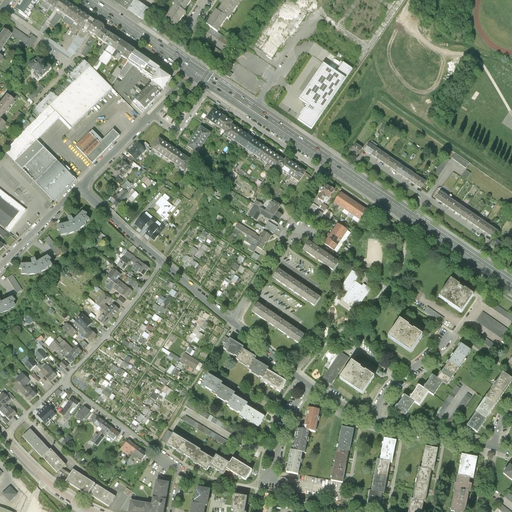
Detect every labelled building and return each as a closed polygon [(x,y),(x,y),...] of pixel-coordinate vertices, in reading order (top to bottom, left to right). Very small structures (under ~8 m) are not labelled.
[(43,2),(43,0),(25,0),(17,13),(27,20),(41,0),(43,2)] [(62,0),(44,0),(44,1),(51,6),(52,7),(56,9),(62,0)] [(62,0),(56,9),(59,11),(64,15),(66,16),(73,7),(71,6),(64,1),(62,0)] [(135,0),(122,0),(119,4),(128,10),(135,0)] [(135,15),(143,5),(135,0),(128,10),(135,15)] [(184,12),(192,0),(176,0),(173,4),(175,6),(184,12)] [(228,20),(238,6),(229,0),(225,0),(217,13),(226,18),(228,20)] [(51,6),(44,1),(40,6),(47,11),(51,6)] [(150,10),(143,5),(135,15),(143,20),(150,10)] [(186,13),(184,12),(175,6),(165,20),(176,27),(186,13)] [(81,12),(73,7),(66,16),(74,22),(81,12)] [(49,27),(51,25),(50,24),(59,11),(56,9),(54,12),(52,15),(46,23),(45,25),(49,27)] [(258,9),(245,27),(245,49),(245,51),(256,51),(256,52),(262,51),(264,49),(269,49),(267,47),(269,44),(271,45),(273,41),(273,38),(275,35),(272,33),(272,22),(267,18),(269,18),(266,16),(264,15),(261,15),(261,11),(258,9)] [(64,15),(59,11),(50,24),(51,25),(55,28),(64,15)] [(217,32),(226,18),(217,13),(215,11),(206,25),(211,28),(217,32)] [(90,18),(81,12),(74,22),(79,25),(83,28),(90,18)] [(66,16),(63,21),(71,27),(74,22),(66,16)] [(96,23),(90,18),(83,28),(90,32),(96,23)] [(40,19),(33,28),(40,33),(45,25),(46,23),(40,19)] [(105,29),(96,23),(90,32),(93,35),(98,38),(99,39),(104,31),(105,29)] [(78,35),(83,28),(79,25),(63,48),(67,51),(78,35)] [(31,47),(37,38),(31,35),(29,38),(13,28),(9,34),(31,47)] [(233,44),(217,32),(211,28),(207,34),(230,49),(233,44)] [(0,35),(0,51),(11,36),(4,30),(0,35)] [(109,34),(104,31),(99,39),(104,42),(109,34)] [(115,38),(109,34),(104,42),(103,43),(106,45),(109,47),(115,38)] [(78,35),(67,51),(72,55),(74,56),(85,39),(78,35)] [(93,35),(85,45),(87,47),(90,49),(98,38),(93,35)] [(69,60),(72,55),(67,51),(63,48),(46,37),(42,42),(69,60)] [(123,44),(115,38),(109,47),(117,52),(123,44)] [(203,40),(199,44),(221,60),(225,55),(203,40)] [(129,48),(123,44),(117,52),(120,55),(123,56),(129,48)] [(103,47),(98,54),(102,57),(105,52),(109,47),(106,45),(105,47),(103,47)] [(91,49),(90,49),(87,47),(81,55),(85,58),(91,49)] [(105,52),(113,58),(117,52),(109,47),(105,52)] [(136,52),(129,48),(123,56),(126,59),(130,61),(136,52)] [(107,67),(113,59),(113,58),(105,52),(102,57),(100,60),(93,70),(96,73),(102,64),(107,67)] [(152,64),(136,52),(130,61),(133,64),(146,73),(151,65),(152,64)] [(126,59),(121,65),(124,67),(125,68),(130,61),(126,59)] [(32,69),(42,80),(52,70),(44,61),(42,64),(39,60),(36,64),(34,62),(32,65),(31,64),(28,67),(31,71),(32,69)] [(72,80),(63,88),(67,92),(91,68),(84,61),(70,75),(70,77),(72,80)] [(123,79),(133,64),(130,61),(125,68),(124,67),(119,75),(123,79)] [(298,120),(312,129),(352,70),(343,63),(337,73),(323,64),(299,99),(308,105),(298,120)] [(120,64),(112,75),(117,78),(119,75),(124,67),(121,65),(120,64)] [(160,71),(151,65),(146,73),(145,74),(154,80),(160,72),(160,71)] [(5,153),(5,154),(54,204),(76,182),(37,142),(61,119),(72,130),(113,90),(96,73),(93,70),(91,68),(67,92),(59,100),(51,108),(39,119),(36,122),(26,132),(5,153)] [(172,80),(160,72),(154,80),(152,84),(153,84),(151,87),(154,90),(156,86),(164,92),(172,80)] [(45,89),(40,85),(27,98),(32,102),(45,89)] [(59,100),(67,92),(63,88),(61,87),(54,94),(53,95),(59,100)] [(154,90),(151,87),(150,87),(136,101),(145,111),(160,95),(154,90)] [(51,108),(59,100),(53,95),(54,94),(53,92),(51,92),(43,101),(44,102),(42,104),(41,103),(40,102),(38,104),(39,105),(34,109),(34,114),(39,119),(51,108)] [(7,96),(0,104),(0,119),(1,120),(14,101),(7,96)] [(206,118),(225,131),(230,124),(232,122),(212,109),(206,118)] [(26,132),(36,122),(33,119),(28,123),(28,122),(25,125),(26,125),(23,128),(26,132)] [(224,134),(234,141),(241,132),(230,124),(225,131),(224,134)] [(200,127),(194,137),(203,143),(210,133),(200,127)] [(93,131),(77,146),(92,162),(95,159),(117,138),(119,136),(113,130),(103,141),(93,131)] [(252,139),(241,132),(234,141),(245,149),(252,139)] [(197,153),(203,143),(194,137),(187,147),(197,153)] [(152,149),(163,156),(170,146),(159,139),(152,149)] [(263,146),(252,139),(245,149),(256,156),(263,146)] [(138,143),(133,147),(141,156),(146,151),(138,143)] [(355,145),(351,151),(357,155),(362,149),(355,145)] [(365,151),(371,155),(375,149),(369,145),(365,151)] [(163,156),(174,164),(181,154),(170,146),(163,156)] [(274,154),(263,146),(256,156),(267,163),(274,154)] [(137,161),(141,156),(133,147),(128,152),(137,161)] [(371,155),(377,159),(382,153),(375,149),(371,155)] [(377,159),(383,164),(388,157),(382,153),(377,159)] [(192,161),(181,154),(174,164),(185,171),(192,161)] [(284,161),(274,154),(267,163),(278,171),(279,169),(284,161)] [(455,154),(452,159),(465,168),(469,164),(455,154)] [(383,164),(390,168),(394,162),(388,157),(383,164)] [(446,158),(433,176),(438,180),(451,162),(446,158)] [(122,159),(117,164),(126,173),(131,168),(122,159)] [(279,169),(289,175),(295,165),(286,159),(284,161),(279,169)] [(390,168),(396,172),(400,166),(394,162),(390,168)] [(122,177),(126,173),(117,164),(113,168),(122,177)] [(305,172),(295,165),(289,175),(298,182),(305,172)] [(396,172),(402,176),(406,170),(400,166),(396,172)] [(402,176),(408,181),(412,174),(406,170),(402,176)] [(471,173),(466,170),(461,177),(466,180),(471,173)] [(408,181),(414,185),(419,179),(412,174),(408,181)] [(114,180),(119,185),(123,182),(118,176),(114,180)] [(145,177),(141,180),(148,186),(151,183),(145,177)] [(425,183),(419,179),(414,185),(420,189),(425,183)] [(131,188),(126,184),(122,188),(125,191),(120,196),(118,194),(110,202),(114,206),(122,198),(131,188)] [(329,199),(334,190),(326,185),(324,188),(321,187),(319,191),(322,193),(318,199),(323,202),(326,197),(329,199)] [(131,188),(122,198),(114,206),(118,209),(130,195),(132,197),(136,193),(131,188)] [(435,199),(441,203),(446,196),(440,192),(435,199)] [(334,202),(339,205),(345,196),(340,193),(334,202)] [(339,205),(344,209),(350,200),(345,196),(339,205)] [(441,203),(447,207),(452,200),(446,196),(441,203)] [(173,207),(162,197),(156,204),(167,214),(173,207)] [(8,204),(0,198),(0,224),(7,229),(22,210),(10,201),(8,204)] [(272,200),(265,211),(280,220),(282,215),(277,212),(281,205),(272,200)] [(344,209),(349,212),(355,203),(350,200),(344,209)] [(447,207),(454,212),(458,205),(452,200),(447,207)] [(349,212),(354,216),(360,207),(355,203),(349,212)] [(183,205),(178,211),(183,215),(188,209),(183,205)] [(277,224),(280,220),(265,211),(261,208),(255,205),(249,215),(257,220),(261,214),(277,224)] [(454,212),(460,216),(465,209),(458,205),(454,212)] [(365,210),(360,207),(354,216),(359,219),(365,210)] [(460,216),(466,220),(471,213),(465,209),(460,216)] [(185,216),(183,215),(178,211),(175,215),(185,223),(188,220),(185,216)] [(70,223),(58,226),(58,231),(60,231),(61,236),(69,234),(74,233),(75,233),(77,231),(80,230),(81,228),(85,226),(84,225),(90,219),(86,216),(88,214),(83,212),(74,220),(72,217),(68,219),(70,223)] [(466,220),(473,224),(477,218),(471,213),(466,220)] [(144,214),(134,225),(142,232),(152,221),(144,214)] [(473,224),(479,229),(483,222),(477,218),(473,224)] [(264,228),(273,233),(277,227),(268,221),(264,228)] [(479,229),(485,233),(490,226),(483,222),(479,229)] [(151,238),(162,224),(160,223),(156,228),(154,226),(147,235),(151,238)] [(337,223),(334,228),(344,235),(347,230),(337,223)] [(158,236),(166,227),(162,224),(151,238),(154,241),(158,236)] [(235,228),(247,236),(264,246),(267,241),(268,241),(271,237),(263,232),(259,237),(238,224),(235,228)] [(496,231),(490,226),(485,233),(491,237),(496,231)] [(334,228),(331,233),(340,240),(344,235),(334,228)] [(203,230),(200,238),(206,240),(208,233),(203,230)] [(331,233),(327,238),(337,245),(340,240),(331,233)] [(209,234),(206,241),(211,244),(214,237),(209,234)] [(44,240),(58,257),(62,253),(49,236),(44,240)] [(244,241),(251,245),(252,244),(257,247),(262,250),(264,246),(247,236),(244,241)] [(334,250),(337,245),(327,238),(324,243),(334,250)] [(500,243),(494,239),(489,246),(496,250),(500,243)] [(303,251),(318,261),(324,252),(309,242),(303,251)] [(207,252),(209,248),(202,243),(194,255),(199,258),(204,250),(207,252)] [(253,253),(257,247),(252,244),(251,245),(248,250),(253,253)] [(192,246),(189,254),(194,256),(197,249),(192,246)] [(127,265),(129,266),(134,258),(135,257),(127,252),(123,257),(130,262),(127,265)] [(339,263),(324,252),(318,261),(333,271),(339,263)] [(33,265),(20,265),(19,269),(21,270),(21,275),(29,275),(29,276),(34,275),(35,275),(38,274),(41,274),(42,272),(46,271),(46,270),(53,265),(50,261),(52,259),(48,256),(37,263),(36,260),(32,261),(33,265)] [(186,256),(183,261),(194,267),(197,262),(186,256)] [(124,270),(127,265),(130,262),(123,257),(122,260),(118,266),(124,270)] [(129,266),(133,269),(137,263),(142,267),(143,264),(134,258),(129,266)] [(138,272),(142,267),(137,263),(133,269),(132,270),(137,273),(138,272)] [(235,263),(232,267),(242,273),(244,269),(235,263)] [(149,268),(143,264),(142,267),(138,272),(144,276),(149,268)] [(110,280),(124,290),(127,287),(117,280),(121,275),(114,270),(108,278),(110,280)] [(273,278),(287,288),(292,279),(278,270),(273,278)] [(352,270),(341,287),(348,291),(343,298),(350,303),(352,300),(360,305),(370,289),(363,284),(362,286),(356,281),(360,275),(352,270)] [(7,278),(17,293),(22,290),(12,275),(7,278)] [(287,288),(301,297),(306,289),(292,279),(287,288)] [(113,288),(121,294),(124,290),(110,280),(105,287),(110,291),(113,288)] [(450,280),(439,297),(461,312),(473,295),(464,289),(463,290),(458,287),(459,286),(450,280)] [(320,298),(306,289),(301,297),(314,307),(320,298)] [(130,295),(124,290),(121,294),(127,299),(130,295)] [(100,299),(96,304),(101,308),(112,317),(119,310),(113,305),(109,309),(104,305),(106,303),(107,304),(111,298),(104,293),(99,299),(100,299)] [(172,298),(168,295),(166,298),(160,295),(155,302),(164,307),(165,306),(167,307),(172,298)] [(0,313),(2,314),(3,312),(8,311),(7,310),(15,307),(12,302),(14,301),(11,297),(0,302),(0,313)] [(117,302),(122,306),(126,301),(120,297),(117,302)] [(511,315),(485,297),(482,302),(511,322),(511,321),(511,315)] [(99,309),(100,310),(101,308),(96,304),(90,299),(89,301),(99,309)] [(95,313),(99,309),(89,301),(85,305),(95,313)] [(252,312),(267,323),(273,314),(257,304),(252,312)] [(444,318),(427,307),(424,311),(441,323),(444,318)] [(112,317),(101,308),(100,310),(105,315),(104,317),(103,316),(99,320),(105,326),(112,317)] [(483,312),(476,321),(503,339),(509,330),(483,312)] [(76,322),(89,334),(91,331),(88,328),(92,323),(83,314),(76,322)] [(288,325),(273,314),(267,323),(283,333),(288,325)] [(192,341),(198,343),(203,334),(198,332),(200,328),(205,331),(210,322),(200,316),(187,341),(191,343),(192,341)] [(400,320),(388,337),(410,352),(422,335),(414,329),(413,330),(408,327),(409,326),(400,320)] [(72,325),(85,337),(89,334),(76,322),(72,325)] [(72,338),(78,333),(68,324),(63,329),(72,338)] [(142,334),(146,326),(141,324),(137,332),(142,334)] [(304,336),(288,325),(283,333),(298,344),(304,336)] [(498,346),(468,326),(465,331),(494,351),(498,346)] [(94,338),(89,334),(85,337),(90,342),(94,338)] [(234,356),(237,357),(242,349),(243,347),(230,339),(227,344),(224,349),(227,351),(226,352),(234,357),(234,356)] [(58,351),(61,353),(64,349),(60,345),(56,341),(48,349),(53,353),(55,350),(57,352),(58,351)] [(64,341),(63,341),(60,345),(64,349),(75,359),(82,352),(77,347),(73,350),(64,341)] [(84,349),(88,345),(84,341),(80,345),(84,349)] [(461,344),(449,361),(459,368),(471,350),(461,344)] [(192,355),(194,349),(189,347),(186,353),(192,355)] [(178,361),(180,358),(162,348),(161,351),(168,355),(167,358),(171,361),(173,358),(178,361)] [(75,359),(64,349),(61,353),(71,363),(75,359)] [(247,366),(250,368),(255,360),(256,358),(242,349),(237,357),(236,360),(239,362),(239,363),(246,367),(247,366)] [(41,351),(35,356),(41,363),(47,357),(41,351)] [(340,352),(322,378),(331,384),(349,358),(340,352)] [(184,354),(180,361),(195,369),(199,363),(184,354)] [(120,366),(125,369),(131,358),(126,356),(120,366)] [(31,360),(25,365),(31,372),(36,366),(31,360)] [(259,377),(262,379),(267,371),(269,368),(255,360),(250,368),(249,370),(252,372),(251,373),(259,378),(259,377)] [(60,364),(65,369),(69,366),(64,361),(60,364)] [(449,361),(437,379),(442,382),(447,385),(459,368),(449,361)] [(351,362),(340,379),(362,395),(374,377),(365,371),(365,372),(360,369),(360,368),(351,362)] [(45,364),(42,367),(54,379),(57,376),(47,365),(47,366),(45,364)] [(113,364),(110,369),(120,375),(123,370),(113,364)] [(50,382),(54,379),(42,367),(40,365),(37,367),(41,371),(41,372),(50,382)] [(286,382),(267,371),(262,379),(261,381),(280,393),(286,382)] [(511,378),(503,372),(494,385),(504,392),(511,380),(511,378)] [(14,378),(17,381),(33,399),(37,395),(29,386),(27,388),(25,386),(30,382),(27,378),(22,373),(19,377),(17,375),(14,378)] [(202,385),(216,394),(221,385),(222,383),(208,374),(202,385)] [(432,376),(423,389),(429,392),(433,396),(442,382),(437,379),(432,376)] [(101,394),(102,389),(105,390),(108,381),(100,379),(99,384),(101,385),(100,388),(98,387),(96,393),(101,394)] [(30,402),(33,399),(17,381),(14,384),(16,386),(12,389),(16,393),(19,390),(30,402)] [(226,401),(229,403),(233,395),(235,393),(221,385),(216,394),(215,395),(218,397),(217,398),(225,402),(226,401)] [(418,385),(409,399),(414,402),(419,406),(429,392),(423,389),(418,385)] [(433,419),(438,422),(460,388),(456,385),(433,419)] [(495,406),(504,392),(494,385),(484,399),(495,406)] [(107,386),(97,400),(102,404),(113,390),(107,386)] [(160,393),(164,395),(165,393),(168,395),(171,389),(164,386),(160,393)] [(0,396),(0,403),(13,418),(16,415),(9,407),(7,408),(5,405),(10,401),(3,393),(0,396)] [(472,396),(467,393),(448,422),(453,425),(472,396)] [(238,412),(241,414),(246,406),(247,404),(233,395),(229,403),(227,405),(231,407),(230,408),(238,413),(238,412)] [(404,395),(395,409),(405,415),(414,402),(409,399),(404,395)] [(485,419),(495,406),(484,399),(475,412),(476,413),(485,419)] [(64,409),(60,413),(64,416),(74,403),(71,400),(68,404),(64,409)] [(187,402),(185,407),(237,438),(240,434),(187,402)] [(9,421),(13,418),(0,403),(0,411),(4,416),(5,415),(9,421)] [(64,416),(63,417),(67,420),(71,415),(69,413),(74,407),(75,409),(78,405),(74,403),(64,416)] [(47,406),(42,410),(50,419),(55,415),(47,406)] [(84,406),(76,417),(83,421),(84,419),(89,413),(91,411),(84,406)] [(141,412),(146,415),(149,409),(144,406),(141,412)] [(265,417),(246,406),(241,414),(240,416),(258,428),(265,417)] [(308,408),(303,430),(309,431),(315,433),(319,410),(308,408)] [(50,419),(42,410),(37,415),(46,424),(50,419)] [(149,410),(146,417),(140,414),(136,420),(145,425),(152,412),(149,410)] [(486,420),(485,419),(476,413),(467,426),(477,433),(486,420)] [(228,448),(231,444),(184,415),(181,420),(228,448)] [(61,427),(67,420),(63,417),(57,424),(61,427)] [(105,423),(98,418),(93,424),(98,427),(99,427),(101,428),(105,423)] [(141,432),(143,428),(136,425),(138,422),(133,420),(130,427),(141,432)] [(100,432),(98,435),(99,437),(100,436),(104,431),(108,425),(105,423),(101,428),(102,429),(100,432)] [(108,425),(104,431),(108,434),(109,432),(110,433),(107,436),(113,440),(116,438),(117,438),(120,434),(112,428),(108,425)] [(342,428),(338,449),(349,451),(350,451),(352,441),(354,430),(342,428)] [(42,458),(42,457),(50,450),(30,429),(23,437),(42,458)] [(305,453),(309,431),(303,430),(297,429),(293,451),(302,453),(305,453)] [(161,441),(166,444),(173,434),(168,431),(161,441)] [(65,437),(70,441),(73,437),(68,433),(65,437)] [(94,444),(99,437),(98,435),(96,434),(91,441),(94,444)] [(166,444),(180,453),(187,442),(173,434),(166,444)] [(103,439),(100,436),(99,437),(94,444),(97,446),(103,439)] [(385,439),(381,461),(390,462),(392,463),(394,452),(396,441),(385,439)] [(132,450),(135,453),(139,448),(129,440),(122,450),(128,455),(132,450)] [(200,451),(187,442),(180,453),(194,461),(200,452),(200,451)] [(426,447),(421,469),(432,471),(434,471),(438,449),(426,447)] [(147,454),(139,448),(135,453),(130,459),(132,461),(136,455),(143,460),(147,454)] [(51,449),(50,450),(42,457),(57,473),(60,471),(62,469),(66,465),(51,449)] [(347,459),(349,451),(338,449),(337,454),(335,454),(334,462),(335,462),(334,465),(346,467),(347,459)] [(298,475),(302,453),(293,451),(290,451),(288,463),(286,473),(298,475)] [(213,460),(200,452),(194,461),(193,462),(207,470),(210,466),(213,460)] [(462,455),(458,476),(470,478),(473,479),(477,458),(462,455)] [(224,474),(227,469),(230,464),(216,456),(213,460),(210,466),(224,474)] [(233,459),(230,464),(227,469),(246,481),(252,471),(233,459)] [(378,460),(375,476),(387,478),(388,470),(390,462),(381,461),(378,460)] [(344,475),(346,467),(334,465),(333,469),(332,469),(331,477),(332,477),(331,481),(343,483),(344,475)] [(511,466),(510,465),(510,466),(505,471),(503,473),(511,480),(511,466)] [(419,468),(416,484),(428,486),(432,471),(421,469),(419,468)] [(97,485),(95,484),(95,483),(73,470),(71,474),(69,477),(66,481),(88,495),(89,493),(91,495),(109,507),(115,497),(97,485)] [(344,484),(343,483),(331,481),(299,475),(297,483),(296,488),(295,493),(341,502),(342,496),(344,484)] [(385,486),(387,478),(375,476),(372,492),(382,494),(384,494),(385,486)] [(455,492),(451,510),(456,510),(455,511),(460,511),(463,511),(465,511),(469,492),(471,492),(472,485),(469,484),(470,478),(458,476),(456,484),(455,484),(453,492),(455,492)] [(157,480),(154,497),(167,499),(170,482),(157,480)] [(425,502),(428,486),(416,484),(413,499),(424,502),(425,502)] [(9,488),(2,494),(9,502),(16,495),(9,488)] [(126,488),(123,493),(128,496),(131,491),(126,488)] [(196,491),(194,504),(205,506),(207,506),(208,498),(210,490),(198,488),(197,491),(196,491)] [(370,492),(367,507),(379,510),(382,494),(372,492),(370,492)] [(232,511),(234,511),(240,511),(244,511),(245,505),(247,497),(234,495),(232,511)] [(154,497),(153,504),(154,504),(152,511),(164,511),(167,499),(154,497)] [(411,499),(408,511),(421,511),(424,502),(413,499),(411,499)] [(128,511),(144,511),(146,503),(131,500),(128,511)] [(144,511),(152,511),(154,504),(153,504),(146,503),(144,511)]
